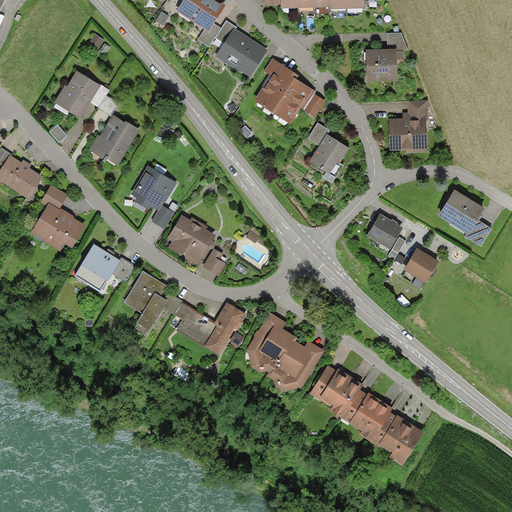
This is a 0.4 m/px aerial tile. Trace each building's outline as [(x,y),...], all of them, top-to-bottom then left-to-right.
[(223,0),(179,0),(174,7),(205,28),(223,0)] [(263,46),(229,26),(212,54),(246,74),(263,46)] [(405,35),(386,34),(385,47),(393,48),(404,48),(405,35)] [(95,39),(89,47),(96,52),(102,45),(95,39)] [(393,79),(393,48),(385,47),(365,47),(364,78),(393,79)] [(281,68),(292,75),(294,72),(274,58),(265,71),(275,77),(281,68)] [(73,68),(51,103),(76,118),(97,83),(73,68)] [(257,104),(290,125),(313,89),(292,75),(281,68),(275,77),(257,104)] [(315,117),(325,102),(317,96),(307,112),(315,117)] [(425,151),(426,99),(409,99),(408,116),(386,116),(386,150),(425,151)] [(109,112),(87,151),(114,166),(136,127),(109,112)] [(318,146),(329,131),(315,122),(305,137),(318,146)] [(331,177),(349,148),(328,135),(310,164),(331,177)] [(6,153),(0,161),(0,178),(25,196),(39,175),(6,153)] [(175,182),(147,165),(129,193),(134,196),(131,200),(147,210),(149,207),(158,212),(152,222),(162,228),(173,210),(162,203),(175,182)] [(43,204),(26,230),(63,253),(82,222),(57,206),(65,193),(48,183),(37,200),(43,204)] [(484,204),(453,185),(434,215),(480,243),(490,227),(475,218),(484,204)] [(180,212),(161,242),(217,277),(229,257),(208,244),(214,233),(180,212)] [(378,213),(363,236),(388,252),(395,239),(402,229),(378,213)] [(388,252),(383,259),(393,264),(405,245),(395,239),(388,252)] [(134,268),(91,242),(72,274),(115,300),(134,268)] [(414,246),(401,266),(423,280),(436,261),(414,246)] [(144,273),(128,301),(139,308),(128,326),(155,342),(183,297),(144,273)] [(202,342),(228,359),(254,318),(228,301),(202,342)] [(266,317),(241,361),(298,393),(322,348),(266,317)] [(325,364),(305,397),(343,421),(360,393),(364,387),(325,364)] [(393,413),(360,393),(343,421),(341,424),(374,445),(393,413)] [(418,429),(393,413),(374,445),(399,460),(418,429)]
